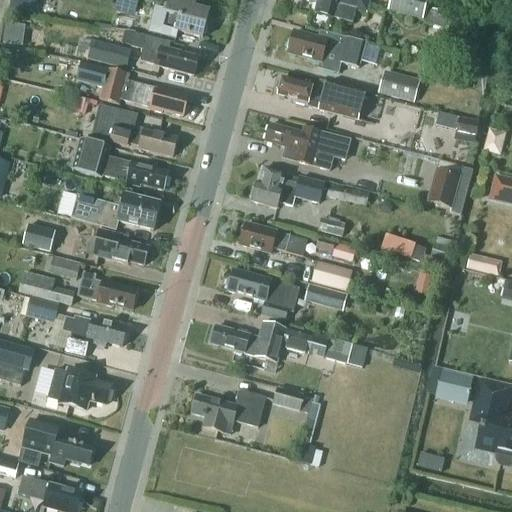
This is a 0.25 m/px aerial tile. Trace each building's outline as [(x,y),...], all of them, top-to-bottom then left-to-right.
[(11,0),(9,13),(33,17),(35,0),(11,0)] [(176,41),(178,33),(202,39),(209,14),(195,10),(197,2),(191,0),(169,0),(160,37),(176,41)] [(331,20),(350,25),(354,12),(363,14),(367,0),(300,0),(300,1),(315,5),(312,16),(331,21),(331,20)] [(389,0),(387,12),(422,22),(428,0),(389,0)] [(119,17),(117,29),(132,31),(134,19),(119,17)] [(319,65),(317,71),(337,76),(340,65),(359,70),(365,44),(326,34),(324,43),(308,39),(292,35),(290,41),(288,42),(286,50),(288,52),(287,57),(319,65)] [(155,68),(193,78),(198,59),(168,51),(169,45),(134,35),(130,49),(143,52),(140,64),(155,68)] [(130,53),(122,51),(114,48),(93,43),(89,60),(126,70),(130,53)] [(379,66),(384,48),(371,44),(366,63),(379,66)] [(109,71),(100,102),(120,107),(121,102),(150,110),(150,112),(161,115),(162,113),(183,118),(188,99),(167,93),(156,90),(154,94),(139,90),(140,86),(126,82),(128,76),(109,71)] [(378,95),(414,105),(420,82),(384,73),(378,95)] [(277,98),(293,102),(292,105),(306,109),(307,109),(319,112),(357,122),(364,94),(325,85),(324,91),(312,88),(312,87),(281,80),(280,84),(277,84),(275,92),(278,93),(277,98)] [(115,129),(111,143),(128,148),(129,146),(140,149),(139,152),(172,160),(177,140),(144,132),(144,133),(132,130),(116,126),(115,129)] [(270,126),(265,144),(286,149),(283,160),(329,173),(333,159),(345,162),(350,143),(303,130),(302,135),(270,126)] [(504,137),(489,134),(484,156),(498,160),(504,137)] [(76,159),(72,173),(80,175),(102,180),(102,177),(127,184),(126,186),(139,189),(140,187),(163,193),(168,175),(107,159),(110,149),(88,143),(80,141),(76,159)] [(0,200),(0,201),(10,166),(0,162),(0,200)] [(277,211),(278,206),(292,209),(294,201),(305,204),(319,207),(321,198),(366,207),(368,196),(324,187),(324,186),(301,180),(300,183),(285,179),(286,176),(263,171),(259,185),(256,184),(255,188),(252,188),(250,196),(253,197),(251,205),(277,211)] [(436,174),(427,204),(451,211),(459,180),(436,174)] [(489,203),(511,208),(511,180),(495,177),(489,203)] [(118,223),(153,232),(160,206),(125,197),(121,210),(77,198),(71,220),(115,232),(118,223)] [(328,220),(325,232),(349,238),(352,226),(328,220)] [(272,251),(303,259),(307,243),(276,234),(245,226),(243,234),(240,236),(239,241),(241,244),(240,248),(270,256),(272,251)] [(22,247),(49,254),(55,234),(27,227),(22,247)] [(128,263),(144,267),(148,249),(119,242),(120,238),(99,232),(93,257),(127,266),(128,263)] [(393,234),(388,250),(418,260),(423,244),(393,234)] [(319,241),(316,251),(332,255),(335,246),(319,241)] [(332,257),(352,263),(355,251),(336,246),(332,257)] [(504,278),(508,262),(476,255),(473,271),(504,278)] [(49,275),(76,282),(80,266),(54,259),(49,275)] [(353,273),(316,263),(311,284),(312,285),(346,294),(347,294),(353,273)] [(432,295),(436,272),(425,270),(421,292),(432,295)] [(18,294),(30,298),(46,302),(47,300),(71,306),(74,295),(53,290),(55,281),(24,273),(18,294)] [(284,324),(287,313),(293,315),(299,291),(293,289),(233,273),(231,281),(228,282),(226,289),(228,292),(228,295),(261,303),(262,299),(266,300),(261,318),(284,324)] [(112,306),(132,311),(137,294),(94,283),(96,278),(83,275),(78,298),(97,303),(97,306),(111,309),(112,306)] [(501,297),(511,299),(511,282),(505,281),(501,297)] [(309,299),(343,308),(346,294),(312,285),(309,299)] [(54,325),(56,316),(59,305),(46,302),(30,298),(25,318),(54,325)] [(65,318),(61,332),(70,335),(64,355),(85,361),(90,343),(105,348),(106,344),(121,349),(126,331),(75,317),(74,320),(65,318)] [(216,329),(211,347),(234,353),(234,356),(242,358),(242,356),(277,365),(282,346),(286,348),(285,349),(336,363),(342,343),(314,335),(313,339),(286,332),(267,326),(262,342),(258,341),(216,329)] [(0,384),(21,390),(25,373),(29,374),(34,355),(0,345),(0,384)] [(61,406),(60,407),(88,414),(90,403),(106,407),(111,389),(95,385),(96,380),(70,373),(69,375),(58,372),(50,403),(61,406)] [(467,404),(472,380),(441,373),(436,397),(467,404)] [(511,420),(503,419),(509,391),(480,384),(472,422),(482,424),(477,448),(497,453),(496,458),(497,462),(499,466),(508,468),(511,466),(511,420)] [(191,417),(205,420),(203,430),(224,435),(227,422),(257,429),(264,399),(238,393),(235,408),(196,398),(191,417)] [(273,407),(298,414),(302,399),(277,393),(273,407)] [(0,433),(3,434),(10,411),(0,408),(0,433)] [(52,456),(50,465),(64,469),(66,461),(90,468),(94,450),(57,440),(60,431),(30,424),(23,450),(43,455),(43,454),(52,456)] [(19,467),(0,461),(0,475),(15,480),(19,467)] [(22,481),(17,496),(45,504),(43,510),(49,511),(77,511),(82,496),(63,491),(64,489),(39,482),(38,485),(22,481)]
